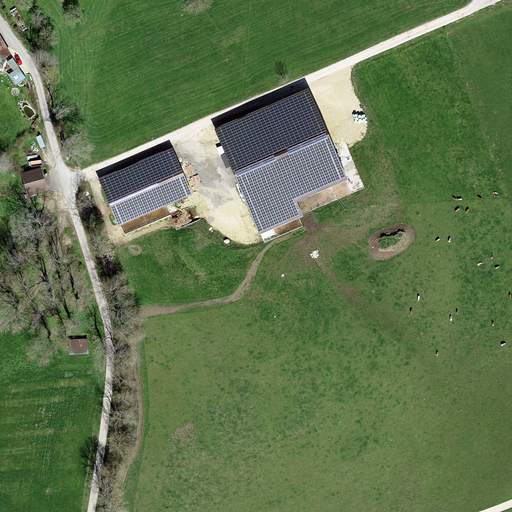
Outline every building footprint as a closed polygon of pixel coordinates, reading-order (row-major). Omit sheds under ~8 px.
[(3,67),(3,62),(1,60),(8,55),(0,41),(0,68),(1,68),(3,67)] [(18,68),(12,59),(7,62),(14,71),(18,68)] [(103,187),(119,223),(189,194),(173,157),(103,187)] [(45,189),(40,171),(24,176),(29,194),(45,189)] [(69,341),(70,353),(88,352),(87,340),(69,341)]
